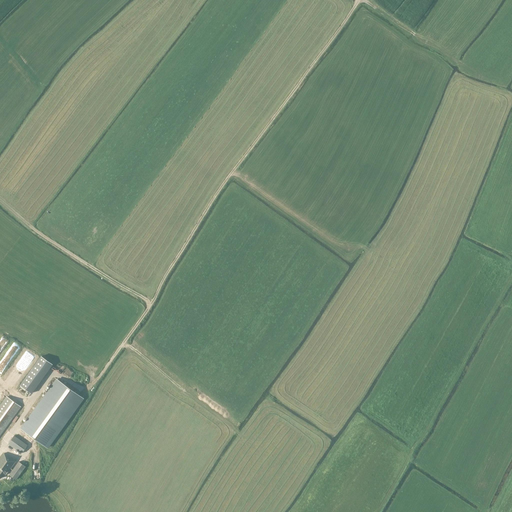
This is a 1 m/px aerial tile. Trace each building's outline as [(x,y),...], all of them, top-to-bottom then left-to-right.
[(41,356),(19,385),(31,394),(53,364),(41,356)] [(56,378),(20,429),(40,443),(48,449),(84,399),(65,385),(56,378)] [(0,435),(21,407),(7,397),(0,406),(0,435)] [(27,446),(26,444),(14,436),(8,444),(21,454),(27,446)] [(6,475),(9,471),(11,472),(9,475),(16,480),(25,467),(19,462),(13,470),(11,468),(16,462),(4,453),(0,459),(0,478),(4,474),(6,475)]
